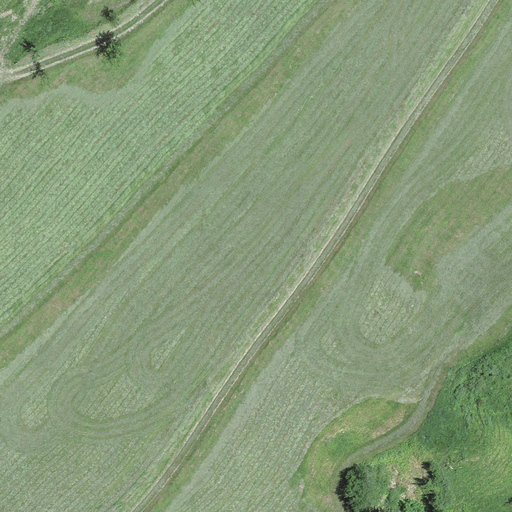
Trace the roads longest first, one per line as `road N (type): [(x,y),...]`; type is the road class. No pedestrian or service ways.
road 1 (track): [(497,0),(330,250),(140,511)]
road 2 (track): [(157,0),(110,41),(0,86)]
